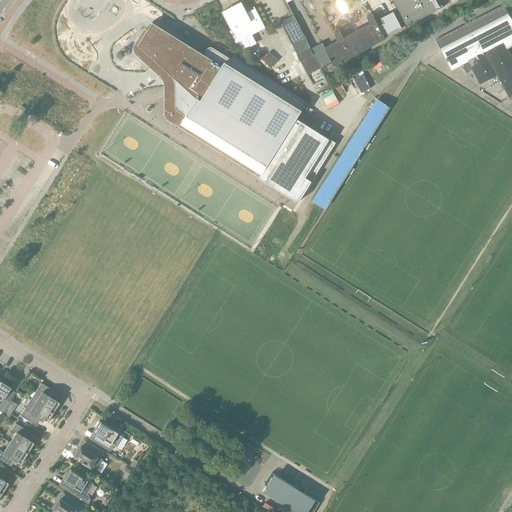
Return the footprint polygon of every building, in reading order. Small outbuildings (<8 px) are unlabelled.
[(391,0),(405,27),(443,7),(440,1),(441,0),(459,0),(391,0)] [(222,12),(230,28),(232,31),(231,31),(230,31),(236,43),(265,28),(254,7),(253,7),(254,9),(247,13),(241,2),(232,6),(222,11),(222,12)] [(467,72),(472,69),(480,84),(497,75),(509,96),(511,94),(511,58),(507,49),(511,46),(511,20),(504,4),(435,39),(451,70),(461,65),(467,73),(468,73),(467,72)] [(291,17),(280,22),(297,55),(297,56),(300,54),(302,60),(300,61),(300,62),(301,62),(307,74),(320,68),(331,62),(333,66),(385,39),(384,37),(402,28),(393,12),(381,18),(376,20),(372,14),(367,16),(368,19),(370,24),(343,37),(340,30),(334,33),(336,36),(338,40),(324,47),(322,42),(320,44),(310,49),(293,15),(291,17)] [(133,47),(133,48),(133,49),(133,50),(134,52),(134,53),(135,54),(135,55),(136,55),(145,63),(148,66),(159,76),(160,77),(161,78),(162,79),(162,81),(163,82),(163,84),(164,86),(164,88),(164,113),(164,114),(164,115),(165,116),(165,117),(166,118),(166,119),(167,120),(168,120),(220,153),(266,182),(298,202),(336,142),(297,118),(304,106),(306,102),(277,84),(234,57),(232,60),(213,48),(212,47),(211,47),(210,47),(209,47),(208,47),(208,48),(207,48),(207,49),(204,54),(152,22),(151,24),(148,29),(147,30),(144,34),(143,33),(140,38),(139,37),(134,44),(134,45),(133,46),(133,47)] [(269,52),(262,59),(270,68),(278,60),(269,52)] [(352,81),(359,95),(368,91),(361,76),(352,81)] [(328,175),(312,201),(313,201),(318,204),(322,207),(323,204),(385,105),(378,100),(376,99),(328,175)] [(1,380),(0,380),(0,411),(2,412),(9,400),(3,397),(10,387),(5,384),(6,383),(1,380)] [(40,383),(30,399),(53,414),(59,405),(57,404),(58,402),(48,396),(52,390),(40,383)] [(20,415),(32,423),(35,417),(45,423),(46,422),(48,422),(53,414),(30,399),(20,415)] [(123,436),(110,428),(99,421),(95,428),(97,429),(94,433),(99,436),(96,442),(110,451),(114,445),(116,447),(123,436)] [(9,442),(28,454),(33,445),(32,444),(33,443),(23,436),(27,431),(15,423),(11,429),(16,432),(9,442)] [(0,450),(0,459),(6,463),(10,457),(20,463),(21,462),(22,463),(28,454),(9,442),(3,452),(0,450)] [(104,452),(89,443),(86,449),(81,446),(78,450),(77,449),(73,455),(83,462),(82,462),(96,471),(103,460),(100,458),(104,452)] [(134,468),(138,462),(134,459),(129,465),(134,468)] [(131,474),(134,468),(129,465),(127,464),(124,467),(125,471),(130,474),(131,474)] [(80,475),(69,469),(65,475),(67,476),(61,486),(88,504),(89,503),(89,502),(90,501),(90,500),(90,499),(90,498),(90,497),(89,496),(88,495),(88,494),(87,494),(92,485),(93,485),(93,483),(80,475)] [(313,511),(319,503),(271,473),(260,490),(294,511),(313,511)] [(80,511),(79,511),(83,505),(68,496),(65,502),(60,499),(57,503),(55,502),(51,508),(57,511),(80,511)]
